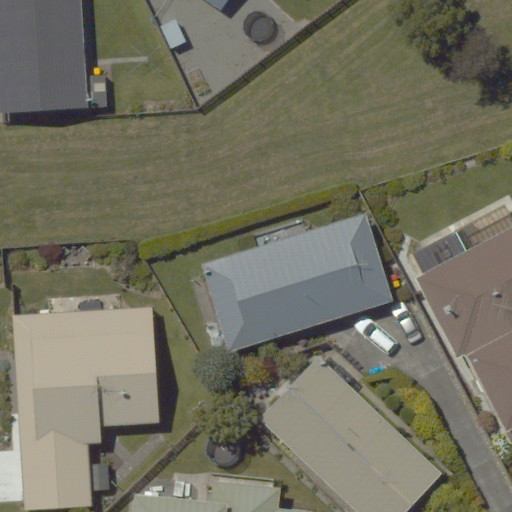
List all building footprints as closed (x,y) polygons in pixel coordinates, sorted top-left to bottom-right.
[(0,0),(0,97),(89,91),(82,0),(0,0)] [(364,197),(197,248),(226,342),(393,290),(364,197)] [(511,222),(419,277),(510,435),(511,433),(511,222)] [(29,306),(12,307),(20,499),(91,497),(88,437),(100,436),(100,420),(158,418),(153,298),(115,299),(115,289),(49,292),(49,306),(29,306)] [(318,343),(258,410),(371,511),(394,511),(444,457),(318,343)] [(133,477),(128,511),(313,511),(315,501),(279,496),(282,472),(209,462),(207,475),(179,470),(177,483),(133,477)]
